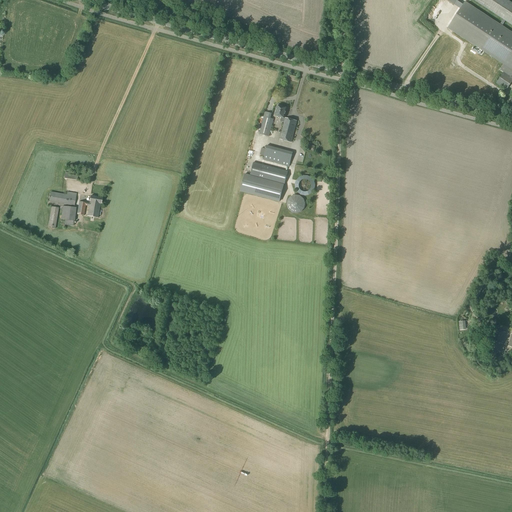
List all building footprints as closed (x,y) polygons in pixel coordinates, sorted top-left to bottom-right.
[(445,0),(453,5),(456,0),(471,0),(511,26),(511,33),(465,2),(448,28),(503,65),(500,70),(503,72),(495,84),(506,91),(511,81),(511,4),(505,0),(445,0)] [(291,143),(297,121),(284,118),(287,108),(277,106),(274,115),(281,117),(280,122),(284,123),(279,140),(291,143)] [(264,117),(259,134),(269,137),(274,119),(270,118),(271,114),(265,113),(264,117)] [(293,152),(266,146),(263,160),(267,161),(280,165),(289,167),(293,152)] [(284,185),(288,172),(253,162),(250,176),(284,185)] [(77,181),(78,176),(69,175),(69,173),(65,172),(64,179),(77,181)] [(284,185),(250,176),(244,174),(244,175),(240,191),(243,192),(279,202),(284,185)] [(66,195),(50,192),(48,202),(74,206),(76,196),(76,194),(67,192),(66,195)] [(101,204),(102,198),(90,196),(89,202),(89,203),(86,203),(79,202),(77,214),(84,216),(86,206),(88,206),(87,216),(98,218),(101,204)] [(74,221),(76,207),(62,206),(61,220),(65,220),(65,225),(74,226),(74,221)] [(55,229),(58,208),(51,207),(47,228),(55,229)] [(47,224),(50,209),(43,208),(41,223),(47,224)] [(500,352),(505,333),(494,330),(489,349),(500,352)]
